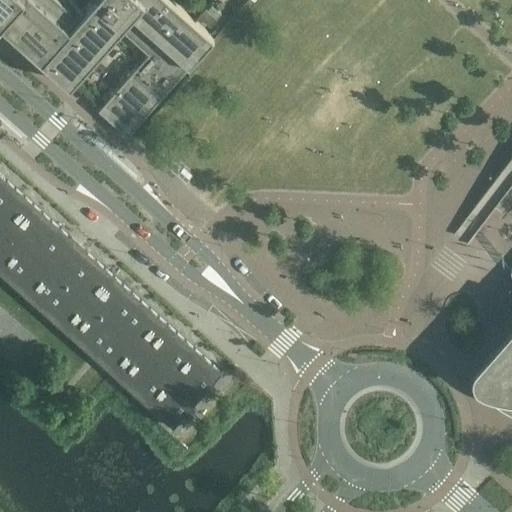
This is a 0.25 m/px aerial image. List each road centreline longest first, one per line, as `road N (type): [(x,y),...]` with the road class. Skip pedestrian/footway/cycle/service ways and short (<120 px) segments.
road 1 (tertiary): [(254,317),(195,244),(0,73)]
road 2 (tertiary): [(0,106),(177,264),(254,317)]
road 3 (tertiary): [(419,462),(433,428),(430,409),(406,381),(370,375),(338,394)]
